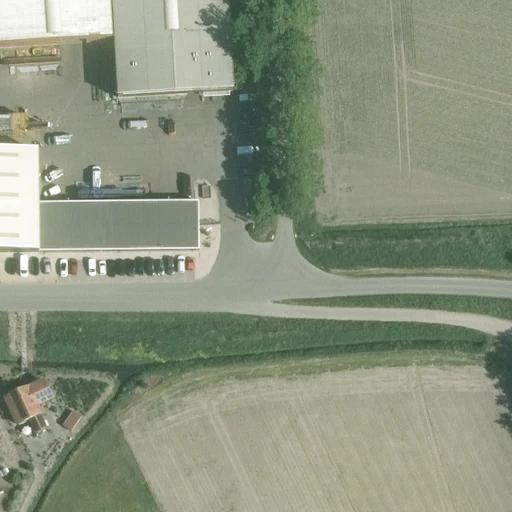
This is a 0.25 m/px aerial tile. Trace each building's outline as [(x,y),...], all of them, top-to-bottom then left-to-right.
[(0,0),(0,50),(113,44),(117,101),(186,97),(232,94),(225,0),(0,0)] [(263,79),(262,69),(252,69),(253,79),(263,79)] [(36,154),(0,153),(0,255),(37,255),(37,207),(36,154)] [(198,205),(37,207),(37,255),(198,253),(198,226),(198,205)] [(36,408),(52,401),(44,384),(29,390),(28,390),(6,400),(18,427),(29,422),(35,436),(46,431),(40,417),(36,408)] [(72,413),(62,427),(71,433),(81,419),(72,413)]
